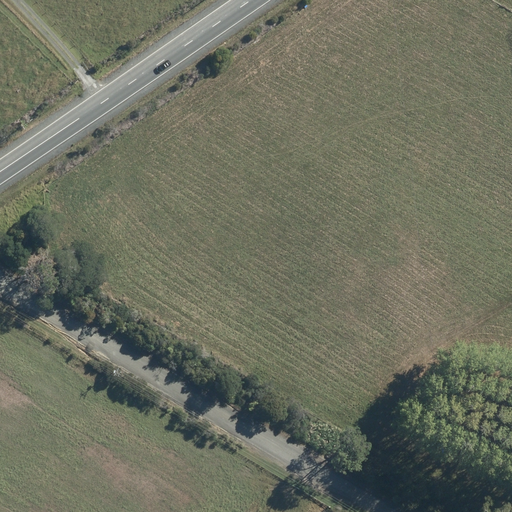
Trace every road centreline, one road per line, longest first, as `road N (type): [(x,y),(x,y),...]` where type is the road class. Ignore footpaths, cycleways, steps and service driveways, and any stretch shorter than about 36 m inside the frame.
road 1 (residential): [(0,288),(387,511)]
road 2 (tertiary): [(0,175),(251,0)]
